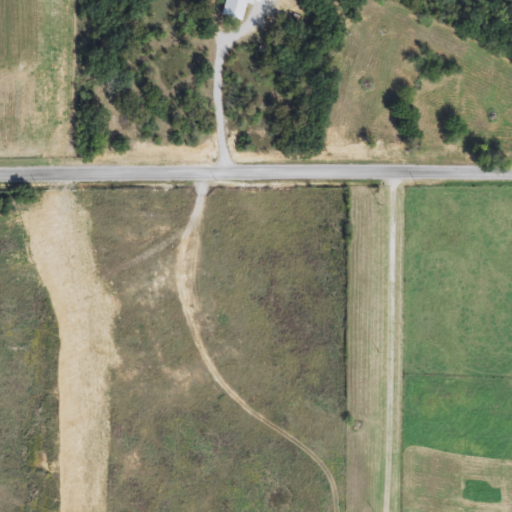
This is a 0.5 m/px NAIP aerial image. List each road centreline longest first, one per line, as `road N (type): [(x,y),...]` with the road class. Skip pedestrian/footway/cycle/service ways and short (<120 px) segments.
road 1 (tertiary): [(0,181),(392,176)]
road 2 (residential): [(382,511),(392,176)]
road 3 (tertiary): [(392,176),(511,176)]
